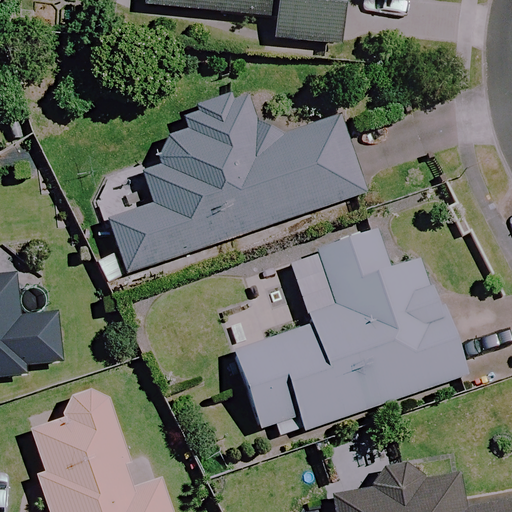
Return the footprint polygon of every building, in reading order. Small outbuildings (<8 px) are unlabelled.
[(136,0),(135,16),(269,21),(268,44),(337,46),(338,0),(136,0)] [(26,6),(24,38),(82,42),(83,10),(26,6)] [(239,98),(226,102),(223,94),(186,107),(189,115),(172,121),(178,137),(149,147),(156,166),(126,177),(139,211),(102,224),(112,253),(86,262),(95,289),(122,280),(357,197),(334,132),(327,111),(268,132),(253,137),(239,98)] [(244,440),(263,432),(269,447),(293,438),(460,377),(427,286),(418,289),(408,260),(383,269),(369,230),(306,253),(325,307),(291,320),(293,327),(213,356),(244,440)] [(0,386),(27,385),(26,369),(50,367),(47,313),(18,315),(16,278),(7,278),(0,278),(0,386)] [(174,511),(162,478),(140,485),(110,398),(92,390),(73,395),(63,416),(32,427),(47,470),(38,474),(52,511),(174,511)] [(511,511),(511,495),(469,502),(468,496),(465,472),(427,478),(406,463),(385,466),(372,487),(338,492),(341,511),(511,511)]
